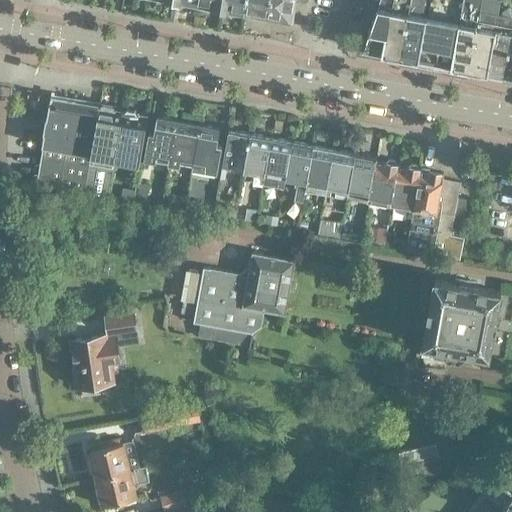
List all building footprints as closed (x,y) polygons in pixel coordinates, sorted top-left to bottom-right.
[(197,0),(197,5),(221,10),(222,0),(197,0)] [(222,0),(221,10),(244,14),(246,0),(222,0)] [(246,0),(244,14),(291,23),(295,0),(300,0),(306,1),(307,0),(246,0)] [(377,8),(363,50),(364,50),(401,57),(409,14),(411,0),(381,0),(378,8),(377,8)] [(411,0),(409,14),(401,57),(470,70),(482,0),(462,0),(459,23),(421,16),(423,0),(411,0)] [(511,6),(508,6),(501,11),(501,14),(491,12),(493,0),(482,0),(470,70),(511,77),(511,6)] [(77,102),(75,102),(51,97),(42,146),(44,146),(38,183),(85,191),(99,106),(90,105),(91,101),(79,99),(77,102)] [(99,106),(85,191),(107,195),(114,159),(115,159),(123,110),(99,106)] [(123,110),(115,159),(139,163),(148,115),(123,110)] [(169,163),(169,161),(177,120),(156,117),(154,131),(149,130),(144,157),(155,159),(154,161),(169,163)] [(177,120),(169,161),(180,163),(182,156),(194,158),(200,125),(177,120)] [(200,125),(194,158),(192,168),(205,171),(206,168),(217,170),(222,144),(217,143),(220,128),(200,125)] [(222,165),(244,169),(250,134),(228,130),(222,165)] [(250,134),(244,169),(265,173),(271,138),(250,134)] [(265,173),(263,184),(284,188),(286,177),(293,142),(271,138),(265,173)] [(293,142),(286,177),(296,179),(295,188),(297,189),(295,199),(304,200),(305,190),(307,181),(314,145),(293,142)] [(314,145),(307,181),(305,190),(326,194),(335,149),(314,145)] [(335,149),(326,194),(347,198),(347,197),(355,153),(335,149)] [(355,153),(347,197),(361,200),(362,191),(370,192),(376,160),(375,160),(376,157),(355,153)] [(376,160),(370,192),(368,200),(390,204),(397,164),(395,164),(393,159),(388,158),(385,162),(376,160)] [(397,164),(390,204),(413,208),(420,168),(417,168),(416,163),(411,163),(408,166),(397,164)] [(413,208),(405,249),(432,254),(433,252),(441,205),(436,204),(441,177),(442,172),(440,172),(438,167),(433,166),(431,170),(420,168),(413,208)] [(441,205),(433,252),(460,257),(464,236),(450,234),(460,180),(441,177),(436,204),(441,205)] [(137,181),(133,201),(146,203),(149,183),(137,181)] [(174,194),(164,192),(161,205),(172,207),(174,194)] [(203,202),(186,199),(184,210),(201,212),(203,202)] [(314,231),(316,219),(304,216),(302,228),(314,231)] [(321,218),(319,232),(319,233),(340,236),(341,229),(342,221),(321,218)] [(386,229),(370,226),(368,240),(383,243),(386,229)] [(361,233),(341,229),(340,236),(360,239),(361,233)] [(51,291),(47,232),(31,233),(36,292),(51,291)] [(204,265),(194,321),(201,322),(198,336),(250,345),(253,331),(262,325),(264,309),(285,313),(295,258),(253,250),(249,273),(204,265)] [(423,344),(423,346),(421,353),(424,354),(422,364),(446,368),(448,358),(460,361),(465,356),(466,352),(489,356),(500,291),(433,279),(421,344),(423,344)] [(79,382),(79,385),(110,381),(108,361),(119,359),(117,344),(136,341),(132,313),(105,317),(107,334),(72,339),(76,367),(75,367),(77,382),(79,382)] [(145,432),(168,428),(165,412),(142,416),(145,432)] [(89,450),(96,477),(134,468),(140,466),(133,439),(119,442),(118,437),(99,441),(100,447),(89,450)] [(134,468),(96,477),(102,504),(136,496),(133,484),(137,483),(134,468)] [(182,489),(160,496),(164,510),(187,504),(182,489)] [(511,511),(511,496),(499,511),(490,505),(484,511),(511,511)]
